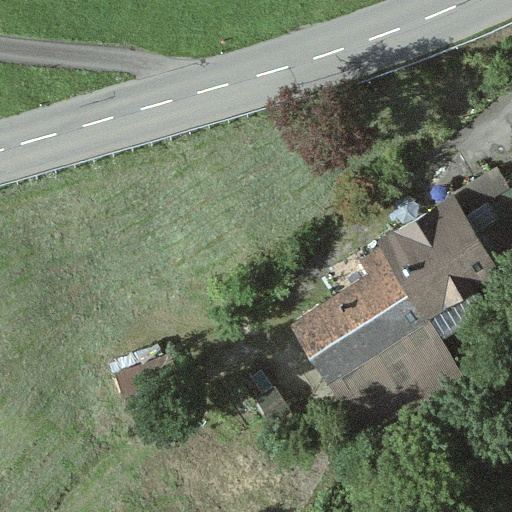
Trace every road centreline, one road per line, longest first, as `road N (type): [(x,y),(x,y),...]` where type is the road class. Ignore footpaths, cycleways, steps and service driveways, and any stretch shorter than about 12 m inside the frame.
road 1 (tertiary): [(0,141),(474,0)]
road 2 (track): [(424,178),(256,329),(79,511)]
